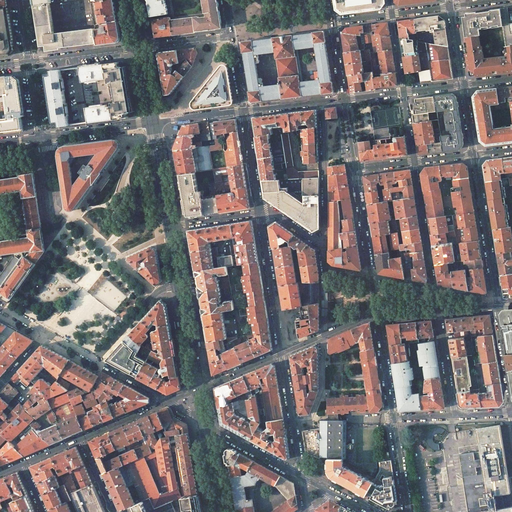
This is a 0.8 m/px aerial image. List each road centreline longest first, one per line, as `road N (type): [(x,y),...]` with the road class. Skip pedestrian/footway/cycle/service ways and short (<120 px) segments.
road 1 (residential): [(474,154),(498,307)]
road 2 (residential): [(414,161),(437,311)]
road 3 (residential): [(377,315),(354,168)]
road 4 (residential): [(323,245),(322,102)]
road 5 (residential): [(260,212),(282,351)]
road 6 (residential): [(282,351),(301,477)]
